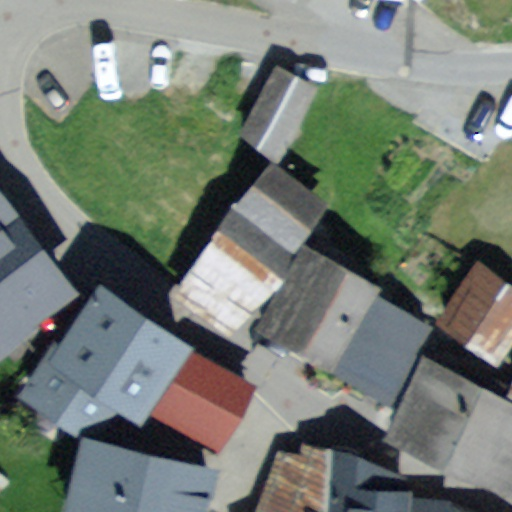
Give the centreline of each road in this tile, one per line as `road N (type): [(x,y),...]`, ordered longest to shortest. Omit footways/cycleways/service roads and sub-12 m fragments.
road 1 (residential): [(506,511),(293,399),(107,266),(20,190),(0,129)]
road 2 (residential): [(0,0),(99,2),(344,49),(465,66),(511,64)]
